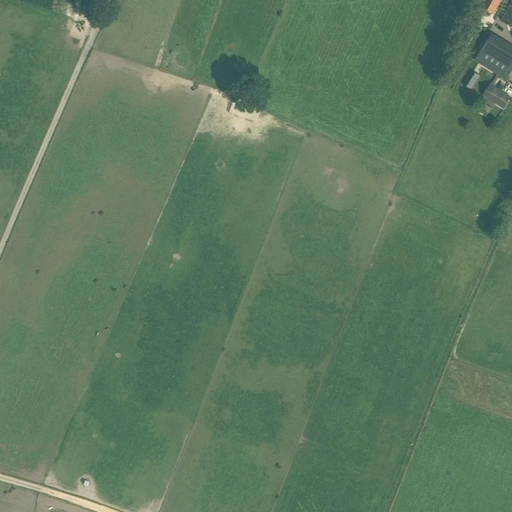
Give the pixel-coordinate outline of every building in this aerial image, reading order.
[(501,0),(484,0),(480,7),(494,15),(502,0),(501,0)] [(510,7),(502,19),(511,25),(511,1),(509,6),(510,7)] [(484,47),(475,61),(506,81),(511,70),(511,64),(497,55),(496,54),(505,40),(493,32),(484,47)] [(471,72),(463,85),(471,89),(478,76),(471,72)] [(492,86),(484,97),(503,108),(510,96),(492,86)] [(479,117),(475,125),(483,128),(487,121),(479,117)]
